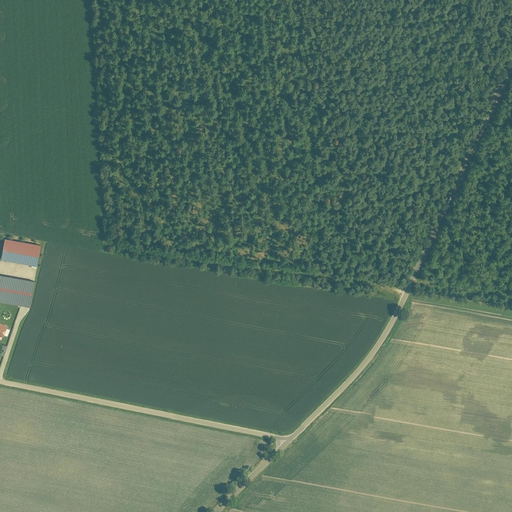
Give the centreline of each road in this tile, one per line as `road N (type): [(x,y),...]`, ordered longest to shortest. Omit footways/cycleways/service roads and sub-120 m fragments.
road 1 (residential): [(288,442),(358,374),(403,303),(511,65)]
road 2 (residential): [(288,442),(0,382)]
